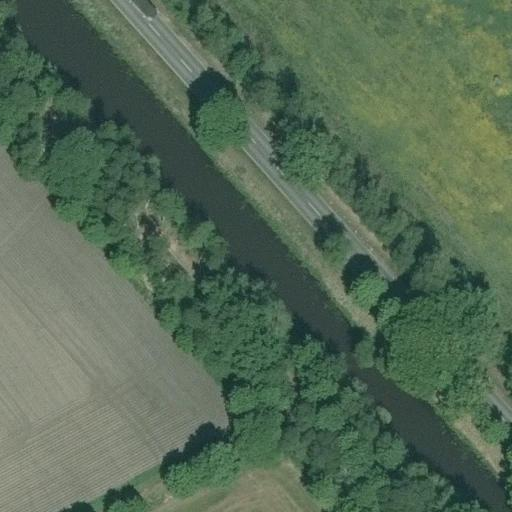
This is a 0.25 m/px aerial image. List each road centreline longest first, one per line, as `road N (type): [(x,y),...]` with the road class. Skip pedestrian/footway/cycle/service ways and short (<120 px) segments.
road 1 (tertiary): [(511,437),(122,0)]
road 2 (track): [(99,511),(242,436)]
